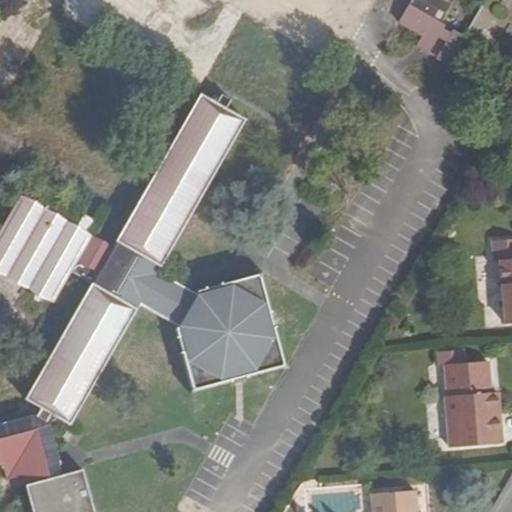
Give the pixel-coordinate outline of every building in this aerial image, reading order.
[(449,64),(459,47),(466,37),(453,29),(451,32),(443,27),(445,24),(438,20),(449,0),(415,0),(413,5),(410,3),(399,22),(422,36),(416,45),(428,53),(438,36),(446,41),(436,57),(449,64)] [(490,37),(483,32),(477,42),(484,47),(490,37)] [(0,271),(26,287),(53,303),(72,271),(93,283),(26,399),(41,408),(37,416),(33,415),(0,423),(0,466),(2,466),(24,475),(26,485),(31,507),(32,511),(93,511),(82,469),(61,475),(59,465),(61,465),(50,425),(46,423),(52,414),(69,424),(136,308),(139,303),(176,323),(173,329),(189,393),(287,368),(262,270),(199,285),(196,290),(158,271),(161,265),(245,120),(226,108),(231,99),(223,94),(217,103),(201,94),(118,241),(100,273),(79,260),(93,236),(80,229),(71,223),(22,195),(0,232),(0,271)] [(511,259),(501,260),(506,323),(511,322),(511,259)] [(487,361),(445,364),(448,395),(446,396),(451,446),(502,443),(497,392),(491,392),(487,361)] [(416,511),(415,490),(372,493),(373,511),(416,511)]
